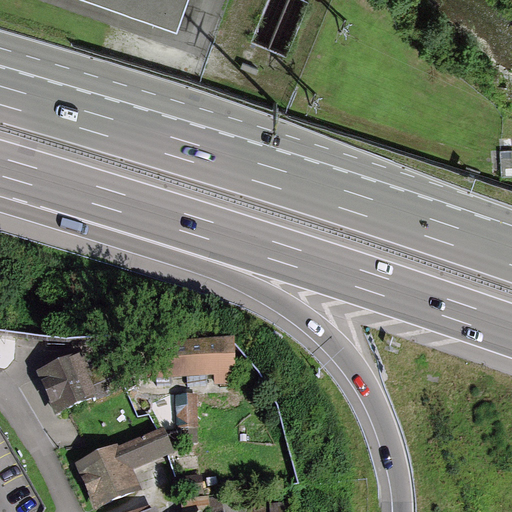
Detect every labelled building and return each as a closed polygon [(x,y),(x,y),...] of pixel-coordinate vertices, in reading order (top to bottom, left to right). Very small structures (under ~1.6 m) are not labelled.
[(238,372),(236,339),(150,344),(152,378),(238,372)] [(37,373),(55,411),(131,376),(122,357),(84,375),(75,355),(37,373)] [(194,395),(177,393),(175,426),(191,427),(194,395)] [(77,471),(92,506),(136,488),(128,469),(172,450),(165,434),(77,471)] [(174,478),(175,492),(200,490),(199,476),(174,478)] [(273,511),(294,511),(293,499),(271,503),(273,511)]
